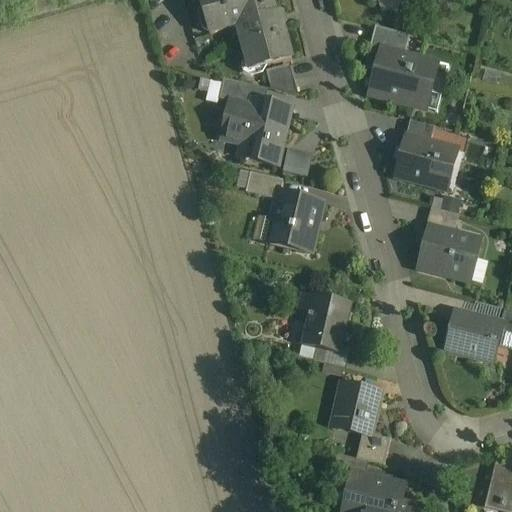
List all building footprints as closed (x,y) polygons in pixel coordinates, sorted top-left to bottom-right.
[(240,24),(254,0),(199,0),(209,36),(229,31),(228,27),(240,24)] [(271,0),(254,0),(240,24),(244,36),(239,38),(248,73),(291,61),(282,28),(283,28),(285,26),(282,17),(280,15),(276,16),(271,0)] [(405,37),(375,29),(369,53),(381,56),(382,52),(399,57),(405,37)] [(399,57),(382,52),(381,56),(370,97),(424,111),(425,109),(421,108),(432,68),(436,69),(436,67),(399,57)] [(289,67),(265,73),(270,92),(298,99),(289,67)] [(255,89),(222,81),(218,101),(230,104),(232,97),(253,102),(255,89)] [(253,102),(232,97),(230,104),(224,131),(244,135),(238,159),(277,168),(291,110),(253,102)] [(433,129),(409,123),(406,135),(430,142),(433,129)] [(457,153),(405,139),(395,180),(446,193),(447,192),(443,191),(453,153),(456,154),(457,153)] [(282,172),(307,178),(313,155),(287,149),(282,172)] [(282,183),(249,175),(245,195),(278,203),(282,183)] [(319,206),(284,197),(282,209),(275,207),(267,245),(310,255),(315,233),(313,233),(319,206)] [(458,218),(431,211),(425,231),(428,232),(429,230),(453,236),(458,218)] [(453,236),(429,230),(428,232),(418,271),(469,284),(480,243),(453,236)] [(351,307),(300,295),(296,316),(308,319),(301,347),(316,351),(327,353),(340,356),(351,307)] [(511,314),(504,313),(500,326),(502,326),(500,334),(511,337),(511,314)] [(500,326),(455,314),(445,353),(492,365),(500,334),(502,326),(500,326)] [(327,353),(316,351),(313,365),(323,367),(327,353)] [(381,395),(341,386),(331,430),(362,437),(370,439),(371,438),(381,395)] [(370,439),(362,437),(356,462),(384,468),(390,442),(371,438),(370,439)] [(511,511),(511,471),(497,468),(489,502),(500,505),(499,509),(511,511)] [(404,488),(352,476),(343,511),(417,511),(418,509),(400,505),(404,488)]
